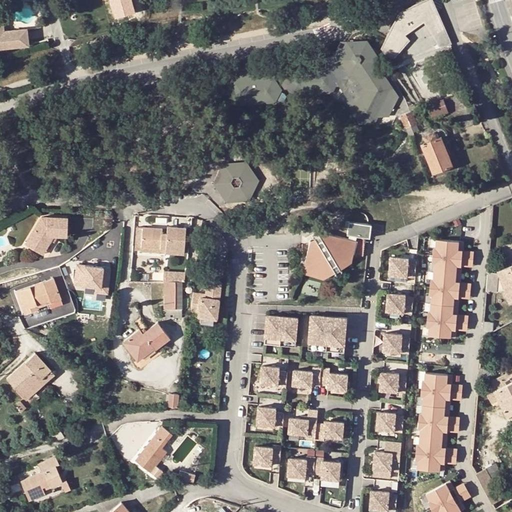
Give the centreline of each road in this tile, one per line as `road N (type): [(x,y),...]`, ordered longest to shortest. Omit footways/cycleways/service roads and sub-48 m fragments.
road 1 (residential): [(0,213),(33,201),(188,207),(226,227),(236,241),(239,305),(224,467),(240,487),(315,511)]
road 2 (residential): [(511,189),(375,251),(347,511)]
road 3 (residential): [(0,109),(77,85),(311,37),(386,0)]
road 4 (residential): [(511,163),(440,0)]
